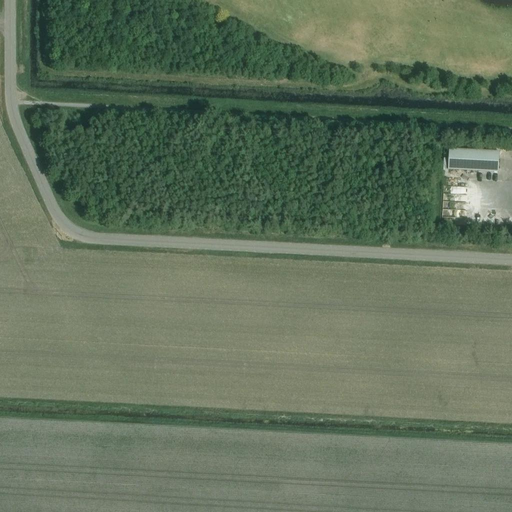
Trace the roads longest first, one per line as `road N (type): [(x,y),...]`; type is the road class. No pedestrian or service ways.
road 1 (unclassified): [(511,258),(91,237),(55,208),(21,131),(11,0)]
road 2 (track): [(511,122),(13,95)]
